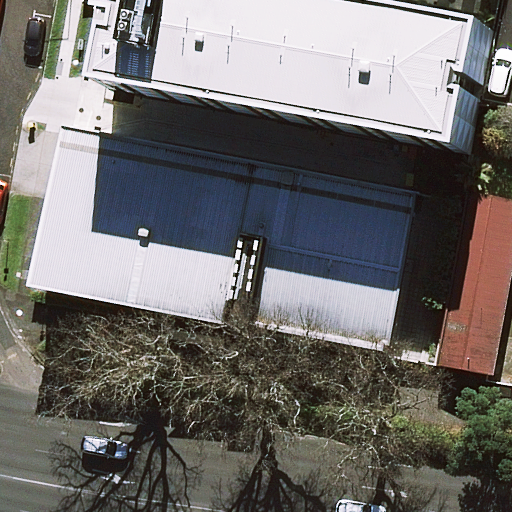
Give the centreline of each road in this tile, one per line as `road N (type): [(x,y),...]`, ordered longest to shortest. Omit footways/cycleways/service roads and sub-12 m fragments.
road 1 (primary): [(92,447),(511,511)]
road 2 (residential): [(0,335),(92,447)]
